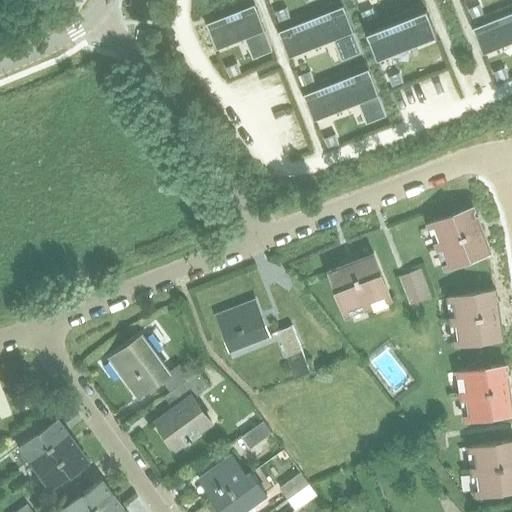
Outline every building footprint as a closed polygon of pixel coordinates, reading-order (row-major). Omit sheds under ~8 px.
[(254,3),(205,22),(215,48),(216,48),(215,43),(242,32),(244,37),(252,57),(272,50),(254,3)] [(478,3),(468,7),(471,17),(482,13),(478,3)] [(342,4),(277,30),(288,56),(289,56),(287,51),(331,34),(340,58),(360,50),(342,4)] [(371,6),(360,11),(364,21),(375,17),(371,6)] [(285,7),(273,11),(277,21),(288,16),(285,7)] [(426,8),(366,32),(376,58),(377,57),(376,53),(433,30),(434,35),(436,34),(426,8)] [(511,11),(471,27),(482,54),(483,53),(481,49),(511,36),(511,11)] [(236,62),(225,66),(228,76),(240,72),(236,62)] [(503,66),(492,70),(496,80),(507,76),(503,66)] [(367,68),(302,93),(313,120),(314,119),(312,115),(356,97),(365,122),(385,114),(367,68)] [(309,70),(297,75),(301,85),(313,80),(309,70)] [(398,71),(387,75),(391,85),(402,81),(398,71)] [(269,135),(273,152),(288,149),(284,132),(269,135)] [(334,133),(323,137),(327,148),(338,143),(334,133)] [(472,206),(427,223),(443,268),(488,251),(484,240),(482,234),(478,223),(476,218),(472,206)] [(373,253),(328,270),(344,315),(389,299),(373,253)] [(422,299),(429,296),(419,268),(411,271),(422,299)] [(408,304),(416,301),(406,273),(398,276),(408,304)] [(494,289),(444,296),(451,344),(500,337),(499,324),(498,319),(496,301),(494,289)] [(229,351),(268,335),(254,299),(215,315),(229,351)] [(294,377),(309,371),(290,327),(276,333),(294,377)] [(168,392),(171,389),(188,377),(179,364),(167,372),(141,335),(109,357),(136,395),(159,379),(168,392)] [(377,358),(358,372),(380,402),(399,388),(377,358)] [(506,377),(505,365),(457,371),(463,419),(511,413),(507,382),(506,377)] [(188,377),(171,389),(181,403),(156,420),(174,446),(209,421),(192,397),(207,386),(197,371),(188,377)] [(26,460),(65,432),(55,418),(17,447),(26,460)] [(248,447),(270,432),(262,420),(240,435),(248,447)] [(427,435),(444,433),(443,425),(426,428),(427,435)] [(75,446),(65,432),(26,460),(37,474),(75,446)] [(429,449),(446,446),(445,438),(428,440),(429,449)] [(511,440),(468,446),(475,494),(511,488),(511,440)] [(75,446),(37,474),(47,488),(85,460),(75,446)] [(245,476),(231,456),(198,479),(213,500),(218,497),(245,476)] [(245,476),(218,497),(228,511),(239,511),(265,495),(250,472),(245,476)] [(299,473),(278,487),(286,499),(307,484),(299,473)] [(64,511),(84,511),(110,493),(100,480),(62,508),(64,511)] [(286,499),(294,510),(315,495),(307,484),(286,499)] [(110,493),(84,511),(112,511),(120,507),(110,493)]
